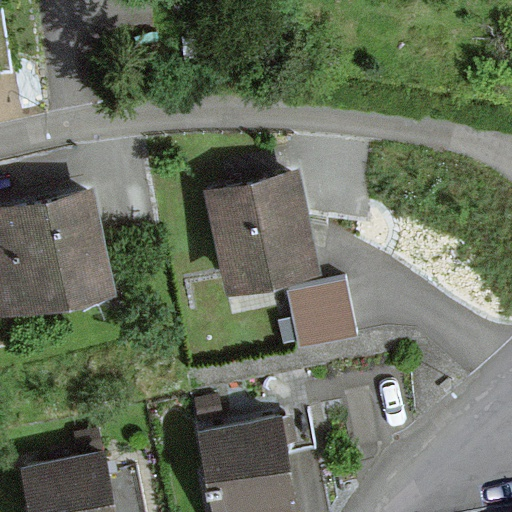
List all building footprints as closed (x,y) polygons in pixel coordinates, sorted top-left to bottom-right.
[(306,257),(304,250),(287,173),(210,190),(229,275),(306,257)] [(0,298),(101,276),(82,191),(0,209),(0,298)] [(301,336),(361,323),(350,273),(290,286),(301,336)] [(290,511),(288,491),(290,491),(275,416),(198,431),(212,504),(209,504),(210,511),(290,511)] [(30,511),(141,511),(132,465),(102,471),(98,451),(21,466),(30,511)]
